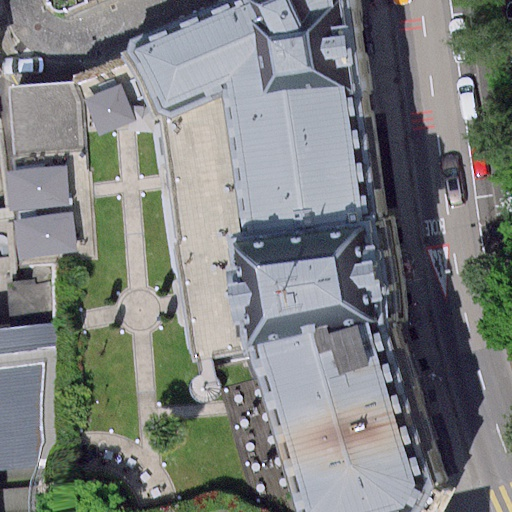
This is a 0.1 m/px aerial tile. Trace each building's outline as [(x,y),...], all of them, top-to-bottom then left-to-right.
[(92,0),(97,12),(120,0),(92,0)] [(457,511),(459,506),(412,359),(421,206),(389,0),(269,0),(148,59),(165,126),(209,359),(259,346),(312,511),(457,511)] [(3,85),(0,84),(0,273),(54,269),(100,258),(81,90),(3,85)] [(0,466),(55,454),(54,269),(0,273),(0,466)] [(0,466),(0,511),(55,511),(55,454),(0,466)]
